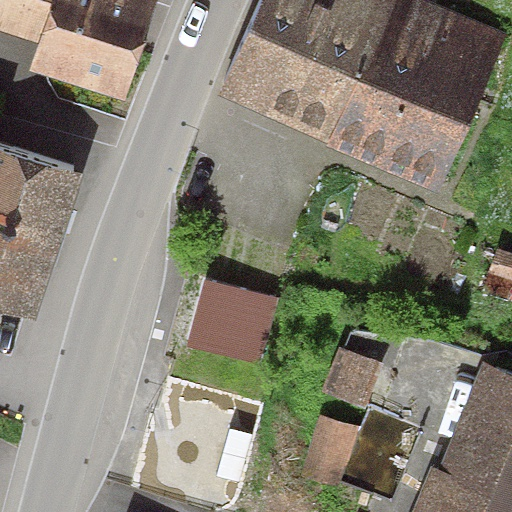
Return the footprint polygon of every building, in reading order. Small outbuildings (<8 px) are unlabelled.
[(0,0),(0,30),(40,44),(31,72),(126,103),(159,0),(0,0)] [(261,0),(220,100),(444,192),(510,32),(432,0),(261,0)] [(0,313),(37,326),(89,172),(0,141),(0,313)] [(511,252),(495,248),(488,279),(511,285),(511,252)] [(278,297),(205,281),(189,352),(262,368),(278,297)] [(382,363),(340,347),(323,393),(365,408),(382,363)] [(511,511),(511,372),(484,362),(441,472),(429,467),(411,511),(511,511)] [(360,426),(317,414),(304,462),(347,474),(360,426)]
